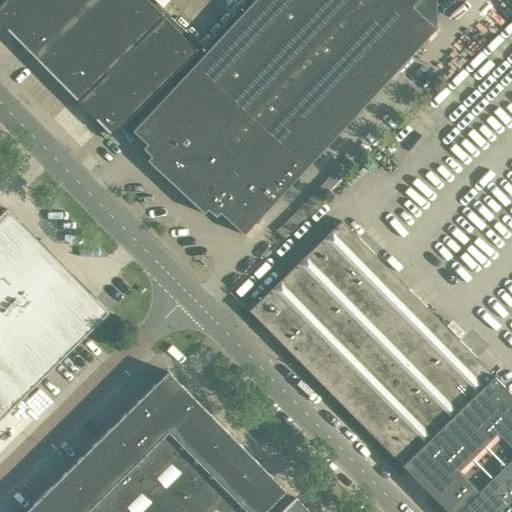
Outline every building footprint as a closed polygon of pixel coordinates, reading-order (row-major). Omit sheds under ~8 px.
[(146,0),(2,0),(0,2),(0,22),(77,101),(163,17),(146,0)] [(243,235),(254,223),(435,29),(411,6),(417,0),(253,0),(132,131),(146,144),(142,148),(150,156),(146,160),(203,214),(206,209),(215,217),(219,212),(243,235)] [(163,17),(77,101),(111,135),(197,51),(163,17)] [(5,209),(0,213),(0,417),(94,326),(107,312),(5,209)] [(402,465),(424,487),(433,497),(447,511),(511,511),(511,395),(493,376),(340,220),(248,310),(401,466),(402,465)] [(167,371),(23,511),(263,511),(285,491),(167,371)] [(308,484),(303,478),(297,483),(303,489),(308,484)] [(280,511),(309,511),(295,497),(280,511)]
